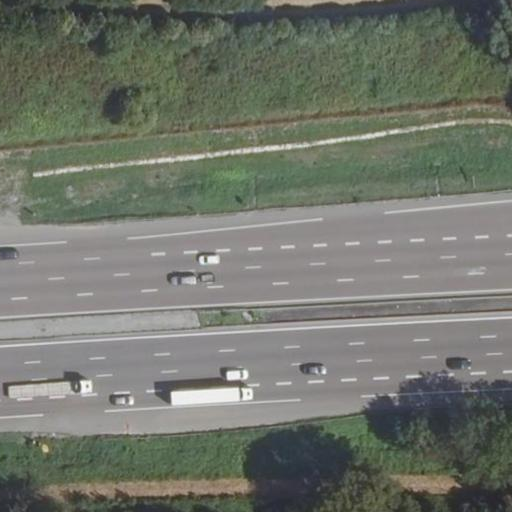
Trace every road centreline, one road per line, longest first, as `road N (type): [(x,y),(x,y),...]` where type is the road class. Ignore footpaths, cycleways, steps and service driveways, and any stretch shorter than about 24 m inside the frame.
road 1 (motorway): [(0,382),(511,354)]
road 2 (motorway): [(511,254),(0,282)]
